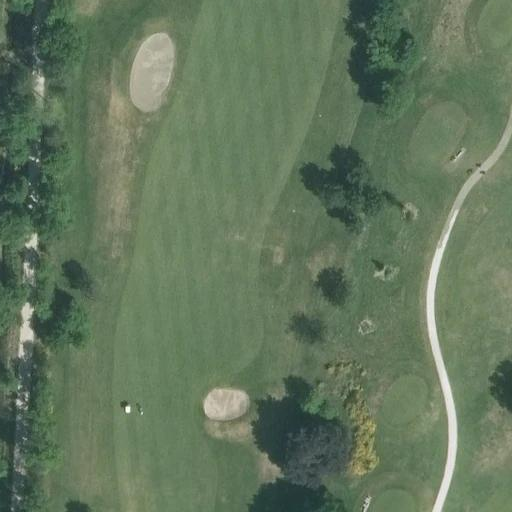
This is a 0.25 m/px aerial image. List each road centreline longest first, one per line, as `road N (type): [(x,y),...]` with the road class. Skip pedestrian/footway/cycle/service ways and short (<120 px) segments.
road 1 (track): [(43,0),(17,511)]
road 2 (track): [(436,511),(453,431),(430,323),(432,277),(462,191),(493,158),(511,120)]
